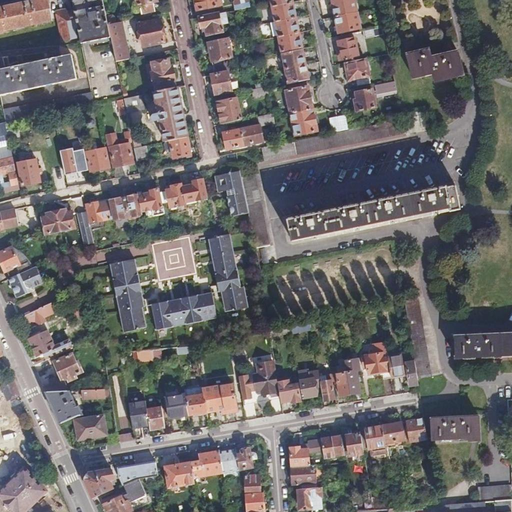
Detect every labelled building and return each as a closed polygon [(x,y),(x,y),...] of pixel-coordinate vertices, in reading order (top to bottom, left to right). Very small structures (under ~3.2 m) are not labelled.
[(0,30),(51,20),(46,0),(39,0),(0,8),(0,30)] [(77,27),(79,41),(80,44),(89,42),(79,0),(75,0),(71,1),(73,9),(77,27)] [(109,38),(106,25),(101,0),(79,0),(89,42),(109,38)] [(135,0),(137,5),(140,5),(142,13),(155,10),(153,3),(158,2),(157,0),(135,0)] [(194,0),(197,10),(219,6),(219,5),(223,4),(221,0),(194,0)] [(234,10),(251,7),(249,0),(238,0),(233,1),(234,10)] [(341,0),(332,2),(336,17),(357,13),(354,0),(341,0)] [(293,3),(271,7),(275,23),(296,18),(293,3)] [(73,27),(77,27),(73,9),(67,10),(66,7),(56,9),(62,39),(75,37),(73,27)] [(225,12),(199,18),(201,28),(205,27),(207,35),(223,32),(221,23),(227,22),(225,12)] [(357,13),(336,17),(339,34),(361,29),(357,13)] [(168,41),(163,18),(137,24),(143,46),(168,41)] [(275,23),(278,38),(299,33),(296,18),(275,23)] [(109,38),(115,62),(128,59),(120,22),(106,25),(109,38)] [(383,35),(381,27),(373,29),(375,37),(383,35)] [(373,29),(360,32),(362,40),(375,37),(373,29)] [(299,33),(278,38),(281,53),(303,49),(299,33)] [(359,56),(355,38),(339,42),(340,48),(337,49),(340,61),(359,56)] [(216,74),(228,72),(231,71),(228,59),(233,57),(229,40),(209,44),(212,62),(214,62),(216,74)] [(463,76),(457,51),(431,57),(429,50),(407,55),(413,78),(434,73),(436,82),(463,76)] [(284,69),(306,65),(303,52),(282,56),(284,69)] [(0,68),(0,91),(0,92),(1,95),(76,80),(71,55),(0,68)] [(153,85),(155,91),(177,86),(173,68),(171,68),(169,59),(153,62),(155,71),(152,72),(155,84),(153,85)] [(371,83),(366,59),(346,63),(350,81),(357,80),(358,86),(371,83)] [(309,78),(306,65),(284,69),(287,83),(309,78)] [(216,74),(211,75),(215,94),(232,90),(228,72),(216,74)] [(375,99),(396,96),(394,81),(373,84),(375,99)] [(177,86),(155,91),(165,141),(170,140),(187,136),(177,86)] [(270,95),(269,90),(268,86),(252,89),(253,98),(270,95)] [(292,114),(314,109),(310,87),(287,92),(292,114)] [(377,108),(373,90),(358,93),(360,100),(356,101),(359,112),(377,108)] [(6,122),(76,108),(93,104),(90,91),(3,109),(6,122)] [(141,94),(122,98),(125,113),(139,110),(144,109),(141,94)] [(221,124),(242,120),(237,98),(217,102),(221,124)] [(319,132),(314,109),(292,114),(296,137),(319,132)] [(275,119),(274,113),(258,117),(259,123),(275,119)] [(338,118),(341,132),(348,130),(345,117),(338,118)] [(334,133),(341,132),(338,118),(331,120),(334,133)] [(280,144),(262,148),(265,162),(406,133),(403,119),(348,130),(341,132),(334,133),(280,144)] [(0,160),(13,158),(6,123),(0,124),(0,160)] [(260,125),(241,129),(245,144),(263,140),(260,127),(260,125)] [(224,133),(226,146),(227,148),(245,144),(241,129),(224,133)] [(104,135),(107,148),(109,148),(114,167),(133,163),(129,143),(127,144),(118,146),(114,133),(104,135)] [(191,154),(187,136),(170,140),(172,148),(174,157),(191,154)] [(170,140),(165,141),(164,141),(166,149),(172,148),(170,140)] [(148,158),(146,145),(133,148),(136,161),(148,158)] [(60,149),(65,173),(88,169),(84,147),(73,150),(72,146),(60,149)] [(109,168),(105,148),(86,151),(90,171),(109,168)] [(0,188),(19,185),(13,158),(0,160),(0,175),(11,173),(11,177),(0,180),(0,183),(0,182),(0,188)] [(41,183),(36,160),(18,164),(22,188),(41,183)] [(249,213),(241,178),(239,170),(215,175),(219,191),(228,190),(238,188),(239,195),(229,197),(228,197),(232,216),(249,213)] [(249,213),(257,248),(271,245),(255,175),(241,178),(249,213)] [(184,201),(206,196),(202,176),(189,179),(189,183),(180,184),(184,201)] [(184,201),(180,184),(166,187),(167,191),(169,202),(170,207),(184,204),(184,201)] [(20,190),(19,185),(0,188),(0,191),(2,198),(8,197),(7,193),(20,190)] [(408,195),(412,216),(448,209),(449,212),(461,209),(456,187),(440,191),(439,188),(408,195)] [(136,192),(136,195),(140,213),(151,211),(152,216),(163,214),(161,203),(158,192),(157,188),(151,189),(151,192),(142,194),(141,191),(136,192)] [(228,190),(229,197),(239,195),(238,188),(228,190)] [(169,202),(167,191),(158,192),(161,203),(169,202)] [(123,197),(128,219),(141,216),(140,213),(136,195),(123,197)] [(407,217),(412,216),(408,195),(403,196),(407,217)] [(407,217),(403,196),(300,217),(300,219),(288,222),(293,241),(407,217)] [(114,222),(128,219),(123,197),(110,200),(110,201),(114,219),(114,222)] [(114,219),(110,201),(84,206),(86,213),(88,225),(114,219)] [(15,208),(0,211),(0,229),(18,226),(15,208)] [(56,211),(60,231),(75,228),(72,212),(67,213),(67,209),(56,211)] [(45,234),(60,231),(56,211),(44,213),(45,217),(42,218),(45,234)] [(75,214),(82,245),(82,247),(92,245),(88,225),(86,213),(75,214)] [(240,286),(228,233),(215,235),(215,237),(207,239),(218,292),(221,292),(225,310),(232,308),(232,310),(247,306),(243,286),(240,286)] [(20,266),(25,263),(17,245),(12,247),(20,266)] [(6,273),(8,279),(28,269),(25,263),(20,266),(12,247),(0,252),(0,262),(4,273),(6,273)] [(134,267),(132,260),(109,265),(123,332),(138,329),(138,328),(145,326),(141,306),(142,306),(141,301),(140,301),(139,298),(141,298),(138,285),(136,285),(136,281),(137,281),(135,269),(133,269),(133,267),(134,267)] [(28,269),(8,279),(16,297),(28,292),(27,290),(29,288),(26,282),(29,280),(33,287),(42,283),(35,266),(28,269)] [(216,316),(211,291),(204,293),(204,294),(199,296),(199,294),(189,296),(189,298),(186,299),(185,297),(175,299),(175,301),(171,302),(171,300),(160,302),(160,304),(156,305),(155,303),(151,304),(156,328),(216,316)] [(404,300),(404,303),(414,361),(417,378),(430,376),(417,298),(404,300)] [(51,302),(24,315),(28,323),(36,320),(38,325),(46,321),(44,317),(56,311),(51,302)] [(310,330),(309,323),(290,327),(291,332),(291,334),(310,330)] [(280,329),(268,331),(269,336),(291,332),(290,327),(280,329)] [(42,354),(45,361),(58,355),(46,330),(28,338),(36,356),(42,354)] [(495,356),(511,355),(511,333),(495,334),(495,356)] [(495,356),(495,334),(455,336),(456,357),(495,356)] [(388,357),(385,342),(371,344),(373,353),(365,355),(365,358),(362,358),(363,366),(367,365),(369,375),(382,373),(383,379),(391,378),(388,357)] [(195,347),(176,349),(177,355),(196,353),(195,347)] [(153,361),(151,350),(135,352),(137,363),(153,361)] [(44,388),(46,392),(68,391),(63,380),(68,378),(69,382),(76,378),(75,375),(83,371),(78,361),(76,362),(72,354),(54,362),(59,374),(50,379),(52,384),(44,388)] [(388,357),(391,378),(404,376),(402,363),(401,355),(388,357)] [(344,361),(345,371),(355,370),(356,371),(361,370),(359,358),(344,361)] [(5,360),(0,362),(0,374),(9,371),(5,360)] [(418,386),(417,378),(414,361),(402,363),(404,376),(408,375),(410,387),(417,386),(418,386)] [(276,393),(271,362),(255,364),(257,374),(251,375),(254,391),(260,390),(261,396),(276,393)] [(333,384),(331,374),(330,370),(320,371),(321,376),(319,376),(323,402),(336,399),(333,384)] [(355,370),(345,371),(350,395),(360,393),(356,371),(355,370)] [(350,395),(345,371),(331,374),(333,384),(337,383),(340,397),(350,395)] [(287,377),(276,379),(280,404),(291,402),(291,403),(300,402),(297,384),(288,385),(287,377)] [(299,380),(303,399),(317,396),(314,378),(299,380)] [(19,397),(12,382),(1,386),(7,402),(19,397)] [(232,383),(202,388),(203,394),(206,413),(224,410),(224,413),(237,411),(232,383)] [(110,394),(109,389),(83,390),(83,399),(104,398),(104,395),(110,394)] [(46,392),(60,424),(78,415),(74,407),(77,406),(70,391),(68,391),(46,392)] [(184,397),(184,394),(165,397),(169,419),(188,416),(184,397)] [(184,397),(188,416),(206,413),(203,394),(184,397)] [(148,426),(146,410),(145,406),(129,409),(132,429),(148,426)] [(164,427),(161,407),(146,410),(148,426),(149,430),(164,427)] [(481,439),(479,415),(467,416),(464,416),(458,417),(457,417),(430,419),(431,439),(469,437),(469,440),(481,439)] [(106,435),(103,416),(75,421),(79,440),(106,435)] [(406,442),(426,439),(422,418),(403,422),(406,438),(406,442)] [(384,442),(406,438),(403,422),(386,424),(386,425),(382,426),(384,442)] [(385,445),(384,442),(382,426),(381,425),(366,428),(369,448),(385,445)] [(363,452),(359,432),(345,435),(346,441),(342,442),(344,454),(344,456),(363,452)] [(324,457),(344,454),(342,442),(340,435),(321,439),(323,452),(324,457)] [(308,454),(323,452),(321,439),(308,442),(308,444),(305,444),(304,442),(300,443),(300,446),(289,448),(291,466),(292,466),(309,465),(308,454)] [(238,469),(238,470),(255,469),(254,459),(253,459),(251,450),(251,447),(241,449),(242,454),(236,455),(238,469)] [(238,469),(236,455),(236,450),(219,452),(222,472),(238,469)] [(222,472),(219,452),(219,451),(200,454),(201,460),(191,462),(194,483),(199,482),(198,475),(222,472)] [(139,478),(158,475),(156,462),(119,468),(120,477),(123,484),(134,479),(139,478)] [(168,487),(194,483),(191,462),(165,466),(168,487)] [(315,465),(309,465),(292,466),(293,484),(316,482),(315,465)] [(25,511),(46,492),(23,469),(0,492),(0,497),(14,511),(25,511)] [(84,479),(93,499),(114,489),(111,483),(116,480),(111,469),(87,473),(84,479)] [(259,489),(258,475),(245,476),(246,490),(259,489)] [(134,479),(123,484),(128,494),(105,505),(108,511),(130,511),(150,503),(139,478),(134,479)] [(493,501),(511,500),(511,497),(511,486),(478,488),(479,503),(493,501)] [(314,511),(322,511),(321,488),(298,489),(300,504),(302,504),(303,511),(312,510),(313,511),(314,511)] [(260,508),(260,493),(246,495),(247,509),(260,508)] [(377,495),(370,496),(371,505),(378,504),(377,495)] [(386,510),(395,510),(393,498),(384,499),(385,503),(386,510)] [(511,511),(511,510),(511,500),(493,501),(493,511),(511,511)] [(372,511),(386,510),(385,503),(378,504),(371,505),(372,511)]
